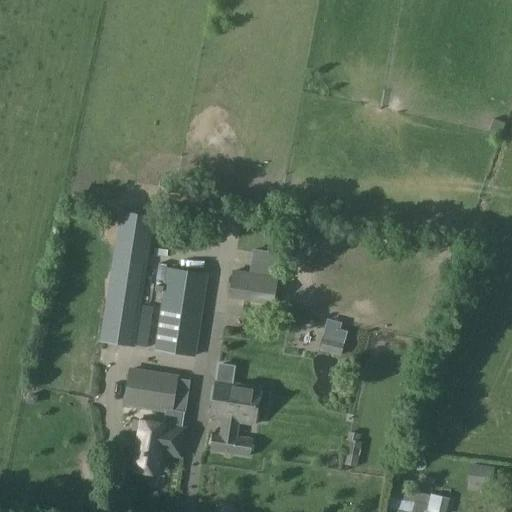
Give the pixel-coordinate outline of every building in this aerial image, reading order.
[(399,128),(400,106),(364,105),(363,127),(399,128)] [(119,216),(99,342),(146,349),(154,301),(146,300),(148,289),(141,288),(152,220),(119,216)] [(207,273),(166,267),(154,351),(194,357),(207,273)] [(233,271),(231,288),(272,294),(275,277),(233,271)] [(232,332),(231,366),(256,367),(257,333),(232,332)] [(128,369),(123,404),(186,414),(191,379),(128,369)] [(215,381),(210,418),(223,420),(220,436),(212,434),(210,450),(248,455),(251,440),(235,438),(236,430),(238,422),(253,425),(259,388),(215,381)] [(178,455),(182,429),(144,423),(140,449),(178,455)] [(360,435),(349,433),(347,441),(348,441),(359,443),(360,435)] [(348,442),(344,465),(357,467),(361,444),(348,442)] [(99,478),(96,462),(87,464),(89,479),(99,478)] [(432,511),(445,511),(449,499),(437,496),(432,511)]
